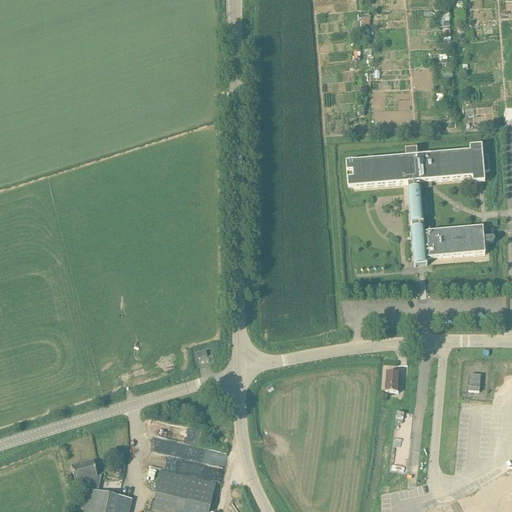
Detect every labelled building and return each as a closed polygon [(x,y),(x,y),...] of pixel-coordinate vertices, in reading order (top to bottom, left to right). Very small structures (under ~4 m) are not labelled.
[(411,226),(412,231),(411,231),(414,268),(420,268),(427,267),(427,261),(485,257),(484,246),(488,246),(493,246),(493,245),(494,245),(495,244),(495,243),(495,242),(494,241),(493,240),(492,240),(484,240),(483,230),(424,235),(424,230),(423,230),(423,225),(424,225),(423,214),(425,214),(426,210),(426,206),(425,201),(422,202),(421,191),(420,191),(419,185),(472,181),(472,186),(485,184),(484,174),(490,174),(488,158),(483,158),(482,148),(469,149),(470,154),(417,159),(417,151),(405,152),(405,160),(346,165),(346,175),(352,174),(353,180),(347,181),(348,191),(408,186),(408,192),(407,192),(411,227),(411,226)] [(399,395),(400,374),(386,374),(385,394),(399,395)] [(481,377),(470,376),(468,393),(479,394),(481,377)] [(76,484),(90,480),(93,492),(98,493),(101,478),(97,477),(93,463),(72,469),(76,484)] [(209,511),(216,484),(161,471),(151,511),(209,511)] [(93,492),(89,491),(84,511),(129,511),(132,501),(98,493),(93,492)]
